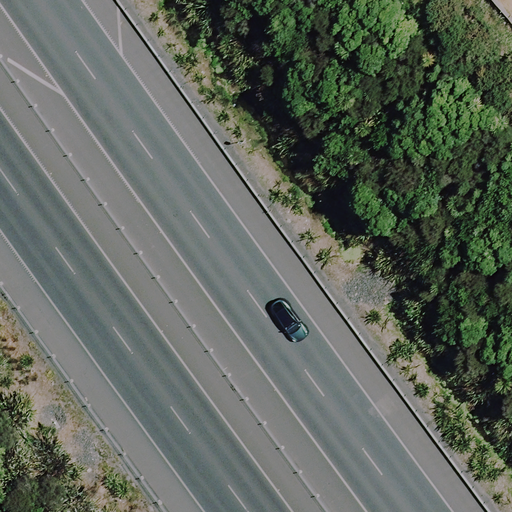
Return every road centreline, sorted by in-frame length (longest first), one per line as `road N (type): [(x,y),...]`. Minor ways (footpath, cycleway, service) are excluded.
road 1 (motorway): [(33,0),(391,511)]
road 2 (motorway): [(230,511),(0,174)]
